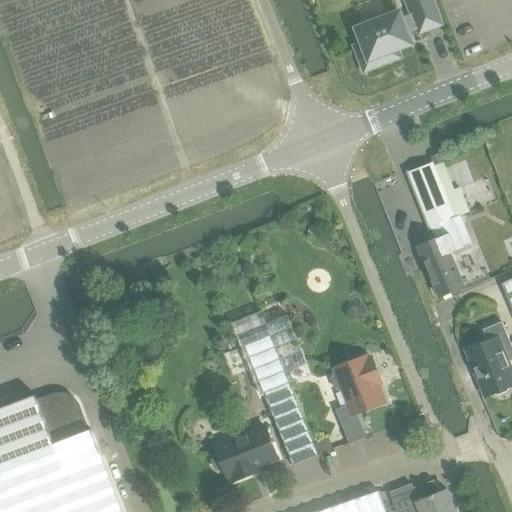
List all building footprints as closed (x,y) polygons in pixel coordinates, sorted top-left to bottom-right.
[(420,32),(440,24),(431,0),(407,0),(413,14),(402,19),(399,12),(358,29),(364,44),(356,47),(365,70),(399,57),(396,49),(411,43),(407,32),(418,27),(420,32)] [(441,154),(431,157),(434,166),(442,163),(444,162),(441,154)] [(432,164),(407,173),(430,227),(436,241),(419,248),(439,296),(460,287),(459,283),(448,257),(473,247),(460,215),(469,212),(459,188),(453,190),(442,163),(434,166),(433,166),(432,164)] [(262,312),(233,323),(256,383),(255,383),(248,390),(248,401),(255,408),(266,408),(270,407),(292,465),(318,455),(314,444),(285,370),(266,322),(262,312)] [(287,314),(266,322),(285,370),(306,362),(287,314)] [(511,384),(511,375),(506,362),(511,359),(511,351),(500,322),(481,330),(486,342),(465,352),(484,397),(493,393),(497,395),(505,391),(507,387),(511,384)] [(335,411),(349,444),(365,438),(356,415),(383,404),(376,385),(380,383),(371,359),(366,361),(364,357),(334,369),(336,374),(332,376),(330,380),(334,391),(338,392),(342,391),(348,406),(335,411)] [(0,463),(87,431),(78,406),(77,404),(72,399),(71,397),(64,394),(62,394),(55,394),(37,401),(35,396),(14,404),(14,402),(0,406),(0,463)] [(250,470),(277,460),(265,428),(214,448),(218,456),(214,458),(212,462),(215,471),(219,472),(224,471),(227,479),(232,478),(234,483),(252,475),(250,470)] [(0,511),(120,511),(100,456),(96,445),(91,430),(87,431),(0,463),(0,511)] [(329,438),(314,444),(318,455),(333,449),(329,438)] [(411,486),(392,494),(398,511),(454,511),(446,490),(436,494),(432,482),(412,489),(411,486)] [(385,511),(377,489),(311,511),(385,511)]
